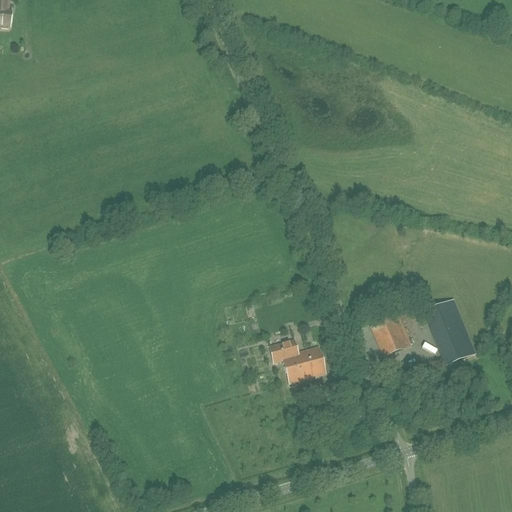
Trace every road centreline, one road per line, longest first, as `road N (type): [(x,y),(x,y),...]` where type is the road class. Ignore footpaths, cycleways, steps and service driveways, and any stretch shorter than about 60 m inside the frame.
road 1 (unclassified): [(403,453),(205,0)]
road 2 (tertiary): [(215,511),(403,453)]
